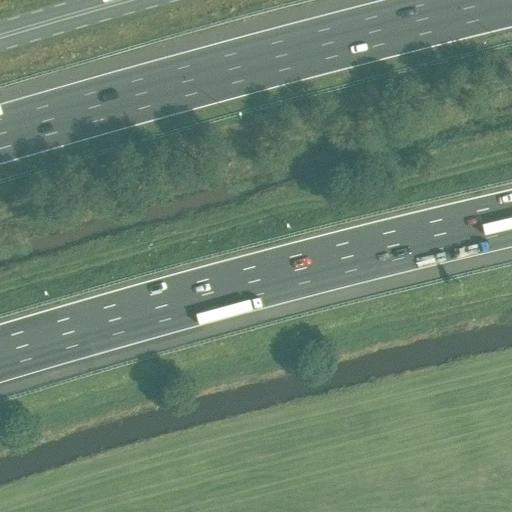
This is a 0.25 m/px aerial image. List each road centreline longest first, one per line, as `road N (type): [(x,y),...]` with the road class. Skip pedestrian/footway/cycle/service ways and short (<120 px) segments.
road 1 (motorway): [(0,354),(511,221)]
road 2 (motorway): [(500,0),(0,137)]
road 3 (secondary): [(134,0),(0,38)]
